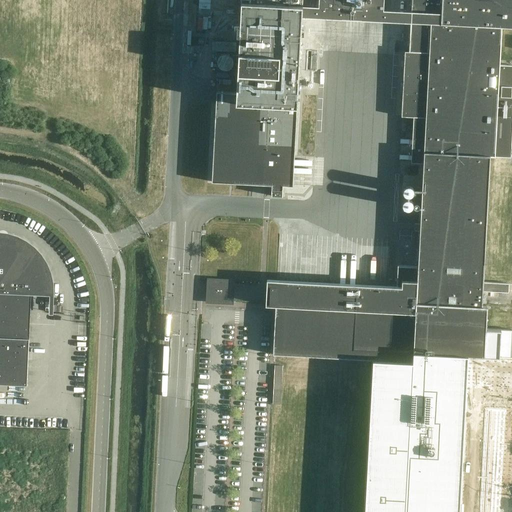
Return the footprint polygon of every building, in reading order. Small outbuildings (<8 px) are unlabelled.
[(510,157),(511,127),(511,65),(499,65),(501,27),(511,27),(511,0),(411,0),(411,11),(406,11),(405,11),(383,9),(383,0),(240,0),(236,93),(216,92),(212,182),(271,185),(271,196),(283,196),(283,186),(293,186),(302,16),(356,19),(404,22),(405,22),(410,22),(409,52),(429,53),(425,117),(413,116),(412,138),(424,139),(418,266),(397,265),(396,286),(278,281),(266,281),(266,305),(275,305),(273,354),(372,360),(364,511),(459,511),(467,356),(484,356),(487,306),(482,306),(483,291),(508,292),(509,283),(483,282),(490,156),(495,157),(510,157)] [(234,7),(218,6),(217,26),(233,27),(234,7)] [(218,61),(218,62),(218,63),(218,64),(218,65),(219,66),(219,67),(220,68),(221,68),(222,69),(223,69),(224,69),(225,70),(226,69),(227,69),(228,69),(229,68),(230,68),(231,67),(232,66),(232,65),(233,64),(233,63),(233,62),(233,61),(233,60),(232,59),(232,58),(231,57),(230,56),(229,55),(228,55),(227,54),(226,54),(225,54),(224,54),(223,54),(222,55),(221,55),(220,56),(219,57),(219,58),(218,59),(218,60),(218,61)] [(413,190),(413,189),(413,188),(413,187),(412,187),(412,186),(411,186),(411,185),(410,185),(409,185),(409,184),(408,184),(407,184),(406,184),(406,185),(405,185),(404,185),(404,186),(404,187),(403,187),(403,188),(403,189),(402,189),(402,190),(403,190),(403,191),(403,192),(403,193),(404,193),(404,194),(405,194),(405,195),(406,195),(407,195),(408,195),(409,195),(410,195),(411,194),(412,194),(412,193),(413,193),(413,192),(413,191),(413,190)] [(403,199),(402,200),(402,201),(402,202),(402,203),(402,204),(402,205),(403,206),(403,207),(404,207),(405,208),(406,208),(407,208),(408,208),(409,208),(410,207),(411,207),(411,206),(412,205),(413,204),(413,203),(413,202),(412,201),(412,200),(412,199),(411,199),(410,198),(409,197),(408,197),(407,197),(406,197),(405,198),(404,198),(404,199),(403,199)] [(0,384),(27,386),(31,292),(50,293),(51,293),(50,283),(48,273),(45,264),(40,256),(33,249),(25,243),(17,239),(8,236),(0,234),(0,384)] [(229,300),(230,283),(210,282),(209,299),(229,300)]
